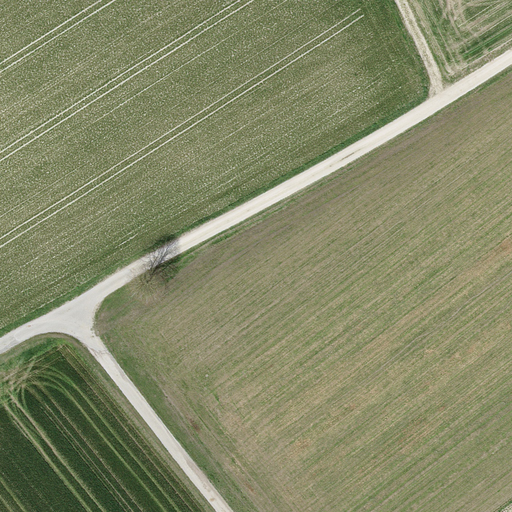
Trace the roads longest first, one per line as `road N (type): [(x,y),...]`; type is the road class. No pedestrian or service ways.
road 1 (track): [(0,346),(511,55)]
road 2 (track): [(226,511),(68,311)]
